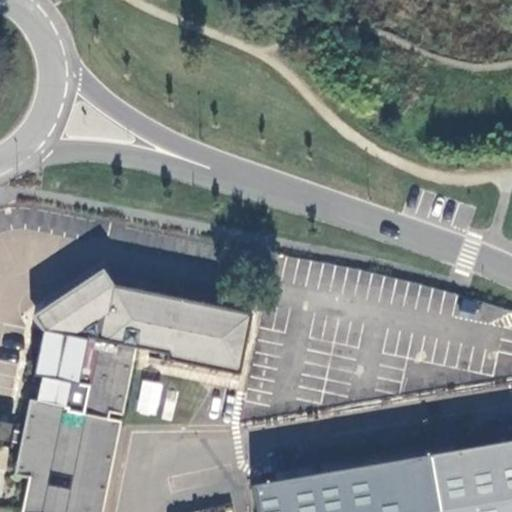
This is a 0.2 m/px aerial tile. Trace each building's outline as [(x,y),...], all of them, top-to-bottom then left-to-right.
[(38,327),(35,343),(55,330),(54,325),(54,320),(55,316),(56,311),(58,307),(60,303),(63,299),(67,297),(70,295),(73,293),(76,292),(80,291),(84,291),(88,290),(92,291),(95,292),(100,294),(103,295),(106,297),(125,284),(109,280),(99,266),(29,312),(38,327)] [(55,330),(35,343),(29,371),(38,373),(32,400),(28,399),(23,428),(14,426),(14,427),(12,427),(9,436),(12,436),(12,437),(20,439),(14,467),(28,470),(20,508),(37,511),(94,511),(114,419),(102,417),(104,407),(116,409),(130,344),(136,345),(137,339),(148,341),(146,347),(163,351),(162,357),(235,372),(240,349),(237,344),(236,344),(238,336),(239,336),(243,333),(249,310),(125,284),(106,297),(103,295),(100,294),(95,292),(92,291),(88,290),(84,291),(80,291),(76,292),(73,293),(70,295),(67,297),(63,299),(60,303),(58,307),(56,311),(55,316),(54,320),(54,325),(55,330)] [(148,341),(137,339),(136,345),(146,347),(148,341)] [(135,413),(157,416),(163,383),(141,379),(135,413)] [(12,419),(0,416),(0,441),(7,443),(12,419)] [(511,511),(511,437),(245,483),(250,511),(511,511)]
